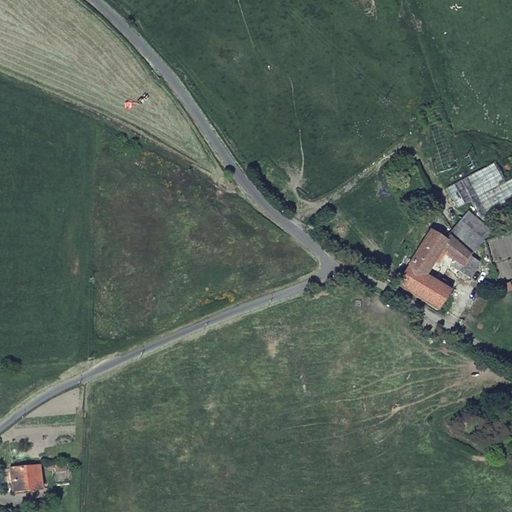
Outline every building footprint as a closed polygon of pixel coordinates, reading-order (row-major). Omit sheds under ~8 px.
[(492,163),(445,187),(456,208),(471,200),(481,220),(511,203),(511,177),(503,183),(492,163)] [(428,228),(398,282),(439,305),(453,281),(445,275),(440,283),(423,272),(439,245),(465,260),(466,261),(471,255),(490,231),(468,211),(443,240),(428,228)] [(471,255),(466,261),(465,260),(459,271),(470,277),(478,262),(471,255)] [(509,282),(496,286),(499,295),(511,290),(509,282)] [(5,464),(6,487),(35,486),(34,463),(5,464)]
